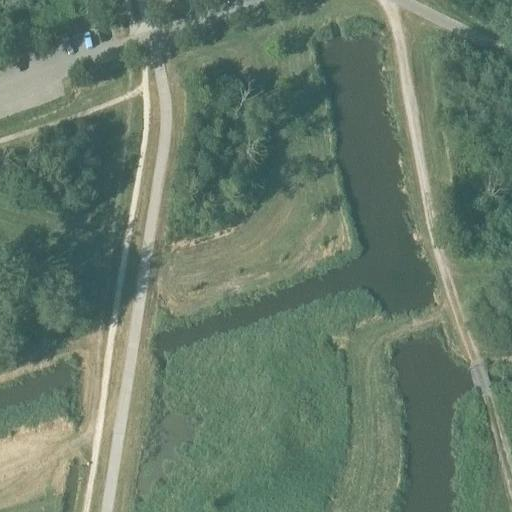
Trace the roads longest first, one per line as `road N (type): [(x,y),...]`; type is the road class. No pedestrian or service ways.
road 1 (unknown): [(0,498),(91,421),(125,146),(129,44)]
road 2 (track): [(390,0),(430,229),(454,308)]
road 3 (unclassified): [(0,91),(152,37)]
road 4 (track): [(454,308),(494,428)]
